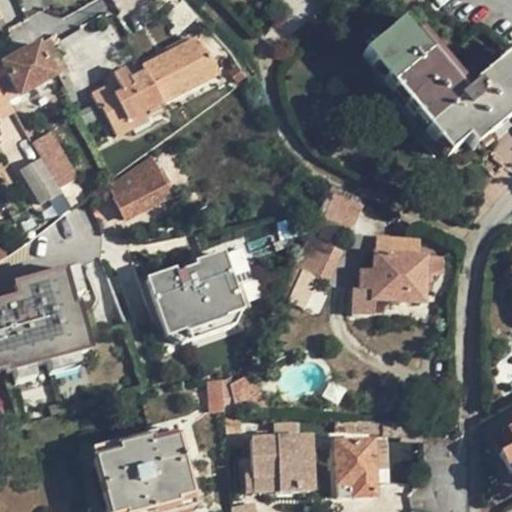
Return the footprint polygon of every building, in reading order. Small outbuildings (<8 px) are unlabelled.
[(402,21),(361,55),(447,156),(464,142),(472,150),(511,115),(511,60),(509,57),(462,95),(402,21)] [(48,36),(37,42),(47,60),(57,54),(48,36)] [(194,38),(140,65),(143,72),(160,103),(217,73),(209,55),(204,58),(194,38)] [(55,75),(47,60),(37,42),(0,63),(0,66),(2,66),(19,95),(55,75)] [(0,89),(7,101),(19,95),(2,66),(0,66),(0,89)] [(168,119),(160,103),(143,72),(129,79),(124,69),(112,76),(112,78),(115,82),(107,87),(91,95),(98,110),(100,109),(115,138),(148,121),(151,127),(168,119)] [(104,82),(107,87),(115,82),(112,78),(104,82)] [(0,119),(0,120),(14,113),(7,101),(0,89),(0,119)] [(40,131),(28,137),(47,170),(58,163),(40,131)] [(172,152),(163,140),(153,147),(148,151),(158,163),(172,152)] [(124,221),(172,195),(157,167),(152,158),(108,189),(124,221)] [(39,204),(58,193),(39,160),(21,170),(39,204)] [(47,170),(57,187),(68,181),(69,179),(60,162),(58,163),(47,170)] [(166,162),(157,167),(172,195),(179,192),(166,162)] [(57,187),(70,209),(80,202),(68,181),(57,187)] [(360,209),(331,196),(321,219),(349,232),(360,209)] [(311,235),(299,265),(332,279),(345,249),(311,235)] [(352,290),(350,312),(372,313),(373,301),(423,302),(424,276),(438,276),(438,259),(426,258),(425,256),(416,256),(416,241),(373,239),(371,273),(358,273),(357,290),(352,290)] [(236,285),(252,281),(245,248),(229,252),(236,285)] [(228,255),(148,277),(168,345),(247,322),(228,255)] [(316,275),(304,269),(288,299),(301,306),(316,275)] [(80,296),(73,271),(12,288),(15,300),(0,304),(0,371),(4,370),(5,375),(10,374),(14,386),(33,380),(30,368),(45,364),(48,376),(78,368),(75,357),(88,353),(76,307),(72,309),(69,299),(80,296)] [(224,395),(241,414),(242,414),(261,399),(243,380),(224,395)] [(238,415),(224,416),(226,450),(240,448),(238,415)] [(381,424),(333,423),(334,434),(381,434),(381,424)] [(274,439),(248,440),(250,479),(275,478),(276,493),(296,492),(296,477),(308,476),(307,440),(296,441),(294,425),(274,425),(274,439)] [(511,444),(498,453),(508,473),(511,471),(511,426),(504,429),(511,444)] [(93,461),(106,511),(148,511),(174,505),(174,502),(190,497),(175,440),(150,446),(148,440),(116,448),(117,455),(93,461)] [(382,441),(333,443),(336,499),(373,496),(372,465),(383,464),(382,441)]
